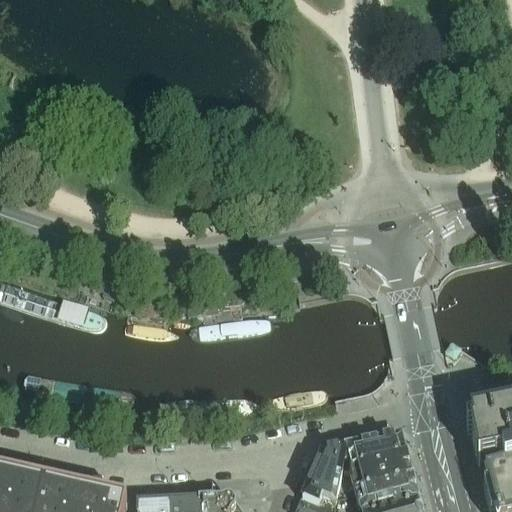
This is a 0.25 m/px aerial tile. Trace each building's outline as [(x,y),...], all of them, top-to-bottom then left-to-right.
[(0,285),(0,310),(104,342),(111,319),(0,285)] [(108,287),(103,302),(115,306),(119,291),(108,287)] [(196,307),(195,296),(173,298),(173,309),(196,307)] [(202,308),(187,309),(189,323),(203,321),(202,308)] [(273,318),(187,331),(189,346),(275,333),(273,318)] [(119,326),(117,339),(175,347),(177,334),(119,326)] [(511,338),(502,340),(506,364),(511,362),(511,338)] [(458,363),(462,357),(450,349),(445,357),(444,358),(456,366),(458,363)] [(24,376),(19,400),(137,424),(142,401),(24,376)] [(322,389),(267,405),(271,417),(326,401),(322,389)] [(156,404),(156,422),(243,422),(243,404),(156,404)] [(511,511),(511,421),(471,430),(473,439),(471,440),(478,473),(483,472),(486,485),(483,486),(490,511),(511,511)] [(169,443),(182,442),(181,434),(181,432),(168,433),(169,443)] [(348,456),(347,461),(344,472),(350,471),(351,477),(349,478),(350,479),(406,465),(405,462),(400,445),(348,456)] [(302,507),(313,511),(326,511),(328,510),(333,511),(335,511),(344,472),(347,461),(348,456),(321,461),(302,507)] [(406,465),(350,479),(356,501),(412,487),(406,465)] [(0,511),(115,511),(0,486),(0,511)] [(415,499),(412,487),(356,501),(358,511),(407,511),(418,509),(415,499)]
